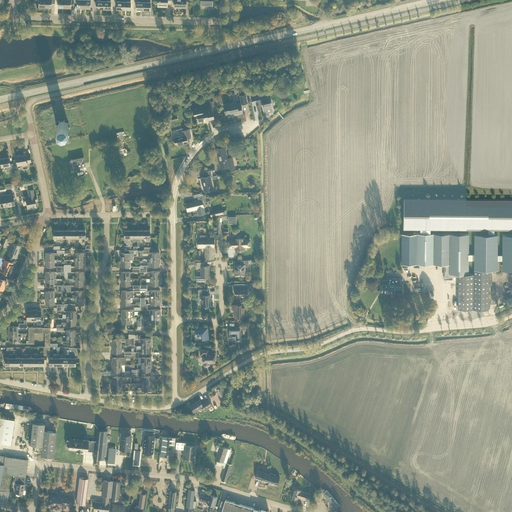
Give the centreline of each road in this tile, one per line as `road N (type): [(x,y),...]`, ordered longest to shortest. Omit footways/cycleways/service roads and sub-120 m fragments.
road 1 (secondary): [(0,99),(437,0)]
road 2 (unclassified): [(31,509),(45,464),(192,479),(299,511)]
road 3 (unclassified): [(257,356),(357,329),(416,332),(511,315)]
road 4 (residential): [(13,17),(229,23),(229,0)]
road 5 (residential): [(172,214),(179,174),(198,145),(257,123)]
